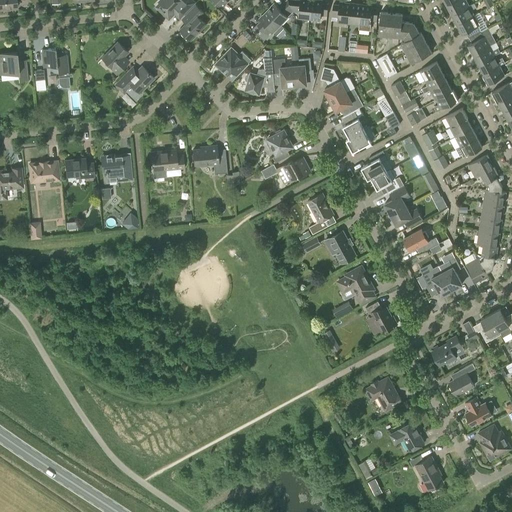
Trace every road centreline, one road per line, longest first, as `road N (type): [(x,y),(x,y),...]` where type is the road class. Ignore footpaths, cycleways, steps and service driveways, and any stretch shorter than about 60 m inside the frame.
road 1 (residential): [(426,328),(306,107),(232,114),(187,71)]
road 2 (residential): [(426,328),(404,348),(475,477),(486,480),(511,466)]
road 3 (residential): [(0,135),(130,121),(187,71)]
road 4 (residential): [(511,161),(424,0)]
road 5 (primary): [(0,434),(116,511)]
road 6 (residential): [(128,14),(0,27)]
